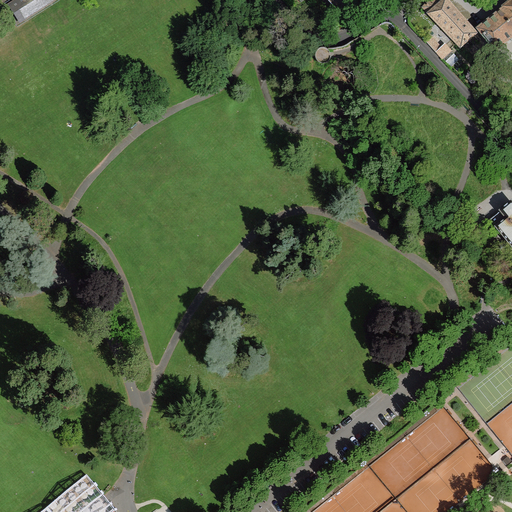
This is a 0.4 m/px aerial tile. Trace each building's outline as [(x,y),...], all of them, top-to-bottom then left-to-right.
[(48,0),(16,0),(8,5),(18,20),(48,0)] [(325,0),(339,15),(355,0),(325,0)] [(477,35),(446,1),(430,16),(460,50),(477,35)] [(511,4),(479,32),(497,54),(511,41),(511,4)] [(432,38),(426,43),(436,54),(442,48),(432,38)] [(442,48),(436,54),(443,61),(444,60),(451,53),(452,52),(446,45),(442,48)] [(451,53),(444,60),(451,67),(458,60),(451,53)] [(511,205),(492,221),(511,246),(511,205)]
